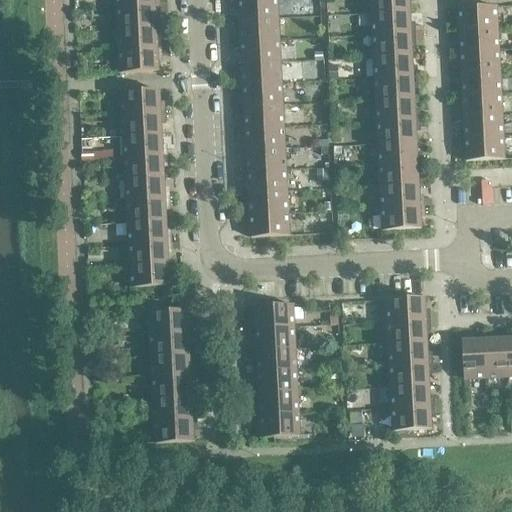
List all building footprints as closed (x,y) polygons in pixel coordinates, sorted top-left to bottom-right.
[(116,0),(117,9),(160,7),(159,0),(116,0)] [(278,20),(276,0),(251,0),(234,1),(234,8),(239,8),(240,22),(278,20)] [(410,13),(408,0),(370,0),(371,15),(410,13)] [(156,29),(155,15),(160,14),(160,7),(117,9),(118,31),(156,29)] [(498,30),(496,8),(453,10),(454,19),(459,18),(459,32),(498,30)] [(410,28),(410,13),(371,15),(372,37),(416,35),(415,27),(410,28)] [(279,42),(278,20),(240,22),(240,36),(235,37),(236,44),(279,42)] [(157,43),(156,29),(118,31),(119,52),(162,50),(162,43),(157,43)] [(499,52),(498,30),(459,32),(460,46),(455,47),(455,54),(499,52)] [(412,57),(411,42),(416,42),(416,35),(372,37),(374,59),(412,57)] [(280,63),(279,42),(236,44),(236,52),(241,51),(242,65),(280,63)] [(158,73),(158,58),(163,58),(162,50),(119,52),(120,75),(158,73)] [(500,74),(499,52),(455,54),(456,62),(461,61),(462,76),(500,74)] [(413,71),(412,57),(374,59),(375,80),(418,78),(417,70),(413,71)] [(281,85),(280,63),(242,65),(243,80),(238,80),(238,87),(281,85)] [(501,95),(500,74),(462,76),(462,90),(457,90),(458,97),(501,95)] [(414,100),(413,86),(418,85),(418,78),(375,80),(376,102),(414,100)] [(282,107),(281,85),(238,87),(238,95),(243,94),(244,109),(282,107)] [(160,107),(159,92),(121,94),(122,116),(165,114),(165,107),(160,107)] [(502,117),(501,95),(458,97),(458,105),(463,105),(464,119),(502,117)] [(415,114),(414,100),(376,102),(377,123),(420,121),(420,114),(415,114)] [(284,128),(282,107),(244,109),(245,123),(240,123),(240,131),(284,128)] [(162,136),(161,122),(166,122),(165,114),(122,116),(123,138),(162,136)] [(503,138),(502,117),(464,119),(465,133),(460,133),(460,141),(503,138)] [(416,143),(416,129),(421,129),(420,121),(377,123),(378,145),(416,143)] [(285,150),(284,128),(240,131),(241,138),(246,138),(246,152),(285,150)] [(162,150),(162,136),(123,138),(124,160),(168,157),(167,150),(162,150)] [(504,161),(503,138),(460,141),(460,148),(465,148),(466,163),(504,161)] [(417,157),(416,143),(378,145),(379,167),(422,164),(422,157),(417,157)] [(286,172),(285,150),(246,152),(247,166),(242,166),(243,174),(286,172)] [(164,179),(163,165),(168,165),(168,157),(124,160),(126,181),(164,179)] [(419,186),(418,172),(423,172),(422,164),(379,167),(380,188),(419,186)] [(287,193),(286,172),(243,174),(243,181),(248,181),(249,195),(287,193)] [(165,193),(164,179),(126,181),(127,203),(170,200),(170,193),(165,193)] [(419,200),(419,186),(380,188),(381,210),(425,208),(424,200),(419,200)] [(288,215),(287,193),(249,195),(249,209),(244,209),(245,217),(288,215)] [(166,222),(165,208),(170,208),(170,200),(127,203),(128,224),(166,222)] [(421,230),(420,215),(425,215),(425,208),(381,210),(383,232),(421,230)] [(289,237),(288,215),(245,217),(245,224),(250,224),(251,239),(289,237)] [(167,237),(166,222),(128,224),(129,246),(172,244),(172,236),(167,237)] [(168,266),(168,251),(173,251),(172,244),(129,246),(130,268),(168,266)] [(169,280),(168,266),(130,268),(131,290),(174,287),(174,279),(169,280)] [(425,315),(424,300),(386,302),(387,324),(431,322),(430,314),(425,315)] [(294,329),(293,307),(255,308),(255,323),(250,324),(251,331),(294,329)] [(187,327),(187,312),(148,314),(150,336),(193,334),(192,327),(187,327)] [(427,344),(426,329),(431,329),(431,322),(387,324),(388,346),(427,344)] [(295,350),(294,329),(251,331),(251,339),(256,338),(257,352),(295,350)] [(189,356),(188,342),(193,342),(193,334),(150,336),(151,358),(189,356)] [(508,379),(506,341),(492,341),(492,336),(484,337),(487,380),(508,379)] [(487,380),(484,337),(477,337),(477,342),(462,343),(464,381),(487,380)] [(427,358),(427,344),(388,346),(390,367),(433,365),(432,357),(427,358)] [(296,372),(295,350),(257,352),(258,367),(253,367),(253,374),(296,372)] [(190,370),(189,356),(151,358),(152,380),(195,377),(195,370),(190,370)] [(429,387),(428,373),(433,372),(433,365),(390,367),(391,389),(429,387)] [(297,394),(296,372),(253,374),(253,382),(258,381),(259,396),(297,394)] [(191,399),(190,385),(195,385),(195,377),(152,380),(153,401),(191,399)] [(430,401),(429,387),(391,389),(392,410),(435,408),(435,401),(430,401)] [(298,415),(297,394),(259,396),(260,410),(255,410),(255,417),(298,415)] [(192,413),(191,399),(153,401),(154,423),(197,420),(197,413),(192,413)] [(431,431),(430,416),(435,416),(435,408),(392,410),(393,433),(431,431)] [(300,438),(298,415),(255,417),(256,425),(261,425),(261,440),(300,438)] [(193,443),(193,428),(198,428),(197,420),(154,423),(155,445),(193,443)]
